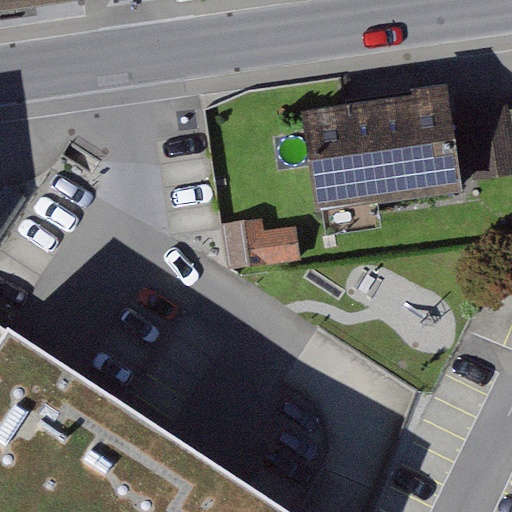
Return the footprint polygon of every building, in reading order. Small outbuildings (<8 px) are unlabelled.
[(87,0),(0,0),(0,15),(88,3),(87,0)] [(345,106),(299,112),(316,221),(468,198),(452,90),(345,106)] [(509,107),(462,113),(472,185),(511,179),(511,112),(510,113),(509,107)] [(0,238),(24,201),(4,188),(0,193),(0,238)] [(276,511),(0,334),(0,511),(276,511)]
